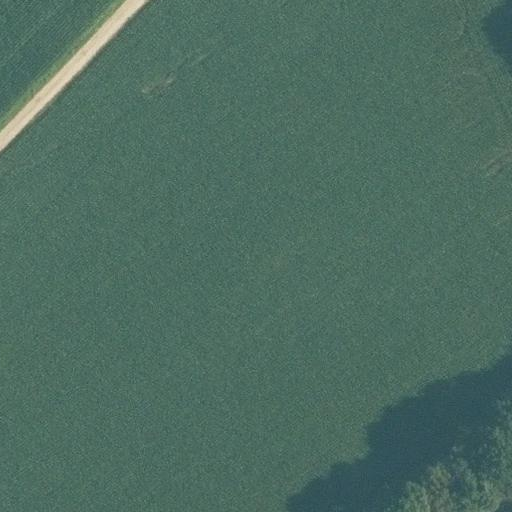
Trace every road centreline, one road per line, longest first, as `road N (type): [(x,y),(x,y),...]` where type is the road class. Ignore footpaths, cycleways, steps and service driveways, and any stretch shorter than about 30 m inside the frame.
road 1 (track): [(0,140),(136,0)]
road 2 (track): [(389,511),(511,422)]
